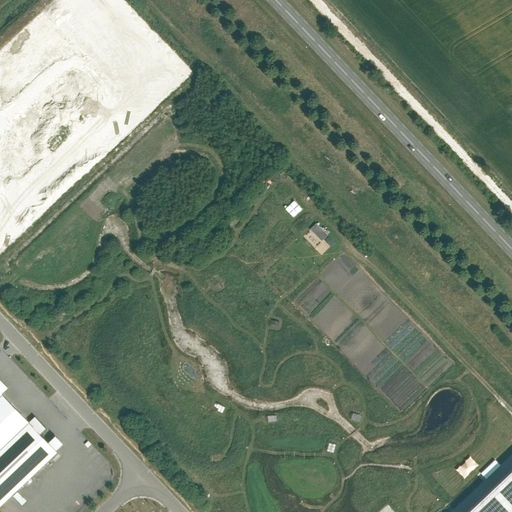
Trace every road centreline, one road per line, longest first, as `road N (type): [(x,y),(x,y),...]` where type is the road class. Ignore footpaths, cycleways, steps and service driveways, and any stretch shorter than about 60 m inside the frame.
road 1 (primary): [(511,250),(274,0)]
road 2 (track): [(511,206),(316,0)]
road 3 (unclassified): [(143,474),(0,323)]
